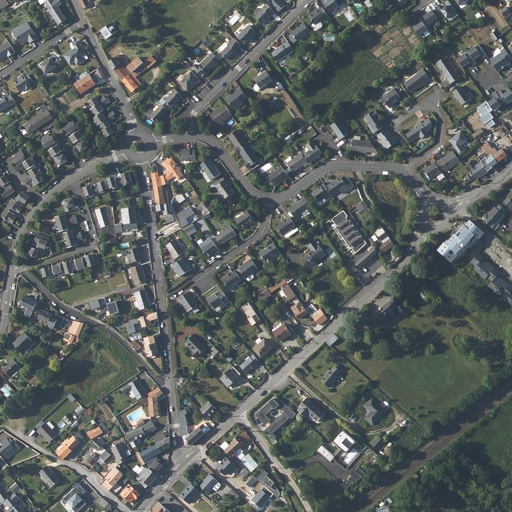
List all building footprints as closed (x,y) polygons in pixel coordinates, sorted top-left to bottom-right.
[(6,0),(0,0),(0,10),(9,4),(6,0)] [(47,0),(45,1),(60,23),(67,19),(58,5),(62,3),(60,0),(47,0)] [(79,0),(82,4),(84,8),(89,6),(88,2),(91,1),(90,0),(79,0)] [(267,0),(279,11),(285,5),(281,2),(280,4),(278,2),(280,0),(267,0)] [(346,1),(344,0),(328,0),(325,2),(324,5),(329,12),(332,13),(335,11),(335,9),(346,1)] [(425,15),(423,17),(428,23),(429,25),(437,19),(437,18),(444,14),(447,18),(451,16),(453,19),(458,15),(447,0),(445,1),(443,3),(446,6),(441,10),(438,6),(435,8),(435,9),(432,11),(425,15)] [(274,11),(266,3),(262,8),(263,8),(256,15),(259,19),(259,20),(263,24),(268,19),(269,20),(272,16),(270,15),(271,14),(274,11)] [(507,7),(501,12),(504,16),(510,11),(507,7)] [(328,17),(321,8),(318,10),(317,9),(314,12),(315,12),(309,16),(314,23),(312,25),(311,27),(314,30),(316,31),(321,27),(322,25),(319,21),(323,18),(325,20),(328,17)] [(424,25),(428,23),(423,17),(420,19),(421,21),(422,22),(419,24),(418,25),(416,22),(414,23),(411,25),(419,36),(428,30),(424,25)] [(31,42),(39,37),(28,20),(20,25),(21,27),(13,33),(16,38),(18,37),(21,42),(28,38),(29,39),(31,42)] [(112,22),(101,30),(107,39),(118,31),(112,22)] [(292,34),(297,41),(310,32),(304,23),(300,26),(300,27),(298,29),(292,34)] [(249,25),(237,37),(244,44),(249,39),(250,40),(254,36),(253,35),(256,32),(249,25)] [(240,45),(233,38),(228,43),(229,44),(220,53),(224,57),(225,56),(228,60),(233,55),(234,56),(237,52),(236,50),(238,48),(237,47),(240,45)] [(73,49),(65,54),(71,64),(76,61),(79,65),(86,60),(83,56),(87,53),(79,40),(73,44),(76,48),(74,49),(73,49)] [(10,56),(17,52),(10,41),(0,47),(0,60),(2,59),(3,58),(3,59),(9,55),(10,56)] [(294,50),(288,42),(283,46),(282,45),(278,48),(278,49),(272,53),(274,57),(275,57),(278,61),(294,50)] [(479,45),(468,53),(474,61),(481,56),(484,60),(488,57),(479,45)] [(495,59),(491,62),(493,65),(497,72),(502,68),(505,66),(510,63),(509,62),(511,59),(504,48),(500,51),(501,52),(495,57),(495,59)] [(206,73),(219,59),(213,53),(208,59),(207,58),(199,65),(198,65),(196,65),(193,68),(202,77),(206,73)] [(468,53),(458,60),(464,68),(471,63),(473,67),(477,65),(474,61),(468,53)] [(115,57),(109,62),(113,70),(123,81),(132,73),(129,69),(123,62),(124,61),(124,60),(119,55),(115,58),(115,57)] [(152,55),(146,60),(150,65),(147,67),(148,68),(157,61),(152,55)] [(53,58),(52,57),(41,64),(47,73),(53,69),(54,70),(62,64),(56,56),(53,58)] [(139,57),(130,65),(131,67),(135,70),(144,63),(145,61),(144,60),(142,61),(139,57)] [(436,62),(436,64),(440,69),(441,69),(442,71),(442,72),(446,78),(450,83),(459,76),(456,71),(446,57),(442,60),(440,59),(436,62)] [(219,59),(206,73),(207,74),(213,68),(212,67),(214,66),(215,67),(218,63),(217,63),(220,60),(219,59)] [(132,73),(123,81),(133,92),(142,84),(136,77),(147,67),(144,63),(135,70),(132,73)] [(105,76),(101,67),(96,70),(100,79),(105,76)] [(409,91),(417,86),(420,83),(421,84),(424,82),(424,81),(428,78),(421,68),(416,71),(417,72),(403,82),(409,91)] [(180,84),(188,91),(192,87),(192,86),(193,85),(196,83),(199,80),(191,71),(180,81),(180,84)] [(258,91),(261,89),(273,80),(266,71),(261,75),(254,80),(257,83),(254,86),(253,87),(256,91),(258,91)] [(34,81),(29,74),(26,76),(25,75),(21,77),(21,78),(19,80),(18,79),(14,82),(20,91),(25,87),(26,89),(28,89),(31,88),(31,86),(30,85),(31,84),(30,83),(34,81)] [(77,82),(75,83),(81,93),(96,84),(89,74),(81,79),(77,82)] [(454,95),(457,99),(457,98),(459,100),(462,104),(470,98),(461,85),(452,91),(455,94),(454,95)] [(165,100),(172,107),(179,99),(182,95),(174,88),(171,91),(173,92),(165,100)] [(247,98),(240,88),(235,91),(235,93),(234,94),(233,93),(226,99),(233,109),(243,103),(242,102),(247,98)] [(385,96),(382,98),(389,107),(392,105),(392,104),(396,101),(396,100),(397,99),(398,99),(400,98),(393,88),(385,94),(385,96)] [(500,90),(496,93),(504,103),(505,105),(511,100),(511,92),(510,89),(503,94),(500,90)] [(494,97),(487,103),(492,110),(493,111),(504,103),(496,93),(495,91),(492,93),(494,97)] [(16,103),(12,95),(6,99),(5,97),(4,97),(0,99),(0,109),(1,110),(9,105),(10,106),(16,103)] [(99,95),(89,102),(91,104),(92,104),(94,107),(106,99),(104,96),(100,98),(99,95)] [(94,107),(90,109),(93,112),(94,112),(96,114),(104,109),(101,105),(103,104),(105,104),(110,101),(108,97),(106,99),(94,107)] [(492,110),(487,103),(486,102),(477,108),(483,116),(480,119),(484,125),(486,124),(489,128),(495,124),(492,119),(493,118),(489,112),(492,110)] [(48,110),(46,107),(44,104),(39,107),(43,113),(48,110)] [(162,117),(168,110),(162,104),(150,115),(156,122),(162,117)] [(49,105),(46,107),(48,110),(52,116),(55,114),(49,105)] [(232,115),(225,105),(214,113),(214,112),(210,115),(219,129),(225,125),(223,122),(232,115)] [(52,116),(48,110),(43,113),(24,126),(24,128),(27,133),(29,134),(35,130),(34,128),(37,127),(37,128),(53,118),(52,116)] [(102,113),(94,118),(95,121),(94,121),(96,125),(100,122),(112,115),(114,113),(112,110),(106,114),(106,115),(104,116),(102,113)] [(377,116),(376,114),(376,113),(376,112),(374,110),(373,110),(364,116),(363,118),(365,121),(367,121),(369,124),(368,125),(373,132),(383,125),(379,121),(380,120),(377,116)] [(112,115),(100,122),(102,126),(101,127),(103,129),(112,123),(111,120),(114,118),(112,115)] [(68,133),(70,132),(77,128),(71,118),(64,123),(66,126),(64,127),(68,133)] [(335,132),(340,139),(348,132),(338,118),(330,125),(334,130),(334,129),(336,131),(335,132)] [(421,123),(405,134),(411,141),(419,135),(421,138),(428,133),(426,131),(430,129),(429,127),(431,125),(431,122),(428,118),(424,121),(425,121),(421,124),(421,123)] [(103,129),(102,129),(104,133),(105,136),(116,130),(114,127),(117,125),(115,121),(112,123),(103,129)] [(477,125),(469,130),(472,134),(479,130),(478,129),(479,128),(477,125)] [(77,128),(70,132),(72,136),(70,137),(74,143),(76,141),(83,137),(77,128)] [(386,128),(377,135),(379,138),(380,137),(383,141),(381,142),(384,147),(388,147),(395,142),(392,136),(386,128)] [(481,128),(473,135),(475,138),(477,141),(479,139),(481,141),(487,137),(486,137),(485,135),(486,135),(481,128)] [(233,148),(237,153),(239,151),(248,145),(237,130),(228,136),(231,140),(232,139),(233,141),(232,142),(236,147),(233,148)] [(457,133),(449,139),(459,154),(464,151),(460,144),(467,140),(460,130),(456,132),(457,133)] [(48,134),(41,138),(43,141),(42,142),(46,148),(47,148),(54,143),(55,142),(51,136),(50,137),(48,134)] [(285,139),(288,145),(294,141),(290,136),(285,139)] [(83,137),(76,141),(78,145),(77,146),(81,152),(88,148),(86,145),(87,144),(83,137)] [(377,152),(369,141),(352,139),(350,150),(365,152),(366,151),(377,152)] [(309,150),(307,152),(313,160),(322,154),(318,148),(318,149),(313,142),(306,146),(309,150)] [(54,143),(47,148),(52,157),(59,153),(61,151),(57,145),(55,146),(54,143)] [(488,143),(481,147),(485,152),(486,154),(488,156),(491,154),(498,163),(507,155),(502,149),(497,152),(494,148),(492,149),(491,147),(488,143)] [(248,145),(239,151),(242,155),(243,155),(244,156),(243,157),(247,162),(244,164),(248,168),(259,160),(248,145)] [(506,146),(502,149),(507,155),(511,153),(506,146)] [(186,150),(179,151),(181,161),(192,159),(192,161),(196,160),(194,149),(191,150),(190,148),(186,149),(186,150)] [(452,150),(438,160),(444,169),(445,171),(459,161),(452,150)] [(17,159),(14,161),(18,167),(26,162),(24,159),(26,158),(21,152),(15,156),(17,159)] [(307,152),(303,155),(309,164),(313,161),(313,160),(307,152)] [(491,167),(498,163),(491,154),(488,156),(486,154),(485,152),(477,157),(481,161),(487,171),(492,168),(491,167)] [(59,153),(52,157),(57,163),(58,163),(60,165),(66,161),(63,155),(61,156),(59,153)] [(303,155),(301,154),(287,164),(293,172),(303,165),(304,167),(309,164),(303,155)] [(158,172),(152,173),(152,179),(154,188),(162,186),(169,183),(169,180),(176,175),(178,179),(184,174),(175,162),(172,157),(164,163),(170,172),(167,174),(159,177),(158,172)] [(211,157),(199,166),(202,169),(203,168),(211,179),(220,174),(214,166),(216,165),(211,157)] [(18,167),(15,169),(17,173),(22,169),(23,168),(25,166),(27,170),(35,165),(33,163),(34,162),(32,158),(26,162),(18,167)] [(444,169),(438,160),(435,162),(434,161),(423,168),(430,178),(435,174),(436,176),(439,180),(444,176),(441,171),(444,169)] [(471,160),(466,163),(477,178),(484,173),(485,174),(488,171),(487,171),(481,161),(475,166),(471,160)] [(289,177),(282,167),(269,176),(276,185),(280,183),(279,182),(283,179),(284,181),(289,177)] [(28,177),(22,181),(24,184),(26,183),(38,175),(41,173),(39,170),(38,170),(36,168),(29,173),(31,176),(30,177),(28,177)] [(123,177),(120,178),(122,186),(130,183),(129,182),(133,181),(130,172),(123,174),(123,177)] [(1,174),(0,174),(0,184),(2,187),(7,183),(8,182),(5,177),(3,178),(1,174)] [(38,175),(26,183),(28,186),(32,184),(33,187),(43,181),(41,177),(40,178),(38,175)] [(122,186),(120,178),(116,179),(115,176),(108,179),(111,188),(114,187),(114,188),(122,186)] [(220,183),(226,179),(224,176),(215,182),(217,185),(220,183)] [(334,183),(330,185),(336,193),(340,191),(342,194),(344,194),(354,188),(348,178),(343,181),(341,178),(334,183)] [(215,182),(212,184),(217,192),(219,190),(225,198),(234,192),(227,183),(229,183),(226,179),(220,183),(217,185),(215,182)] [(99,185),(96,186),(98,194),(105,191),(105,190),(108,188),(106,181),(99,183),(99,185)] [(2,187),(0,188),(2,191),(1,191),(5,197),(14,192),(11,186),(9,187),(7,183),(2,187)] [(327,187),(325,185),(324,183),(320,185),(317,187),(317,189),(312,192),(318,201),(320,203),(321,204),(322,204),(325,202),(325,200),(324,198),(327,195),(327,196),(331,193),(327,187)] [(98,194),(96,186),(92,187),(92,185),(85,187),(87,195),(90,194),(90,196),(98,194)] [(330,185),(327,187),(331,193),(333,196),(336,193),(330,185)] [(162,186),(154,188),(156,201),(163,200),(164,204),(168,204),(167,197),(168,197),(167,191),(163,192),(162,186)] [(511,189),(505,196),(506,198),(502,202),(511,210),(511,208),(511,189)] [(19,194),(14,201),(21,205),(23,202),(25,203),(29,197),(22,193),(21,195),(19,194)] [(185,199),(181,193),(175,197),(180,203),(185,199)] [(65,204),(67,212),(74,209),(73,206),(75,205),(73,198),(65,201),(66,204),(65,204)] [(12,199),(6,208),(13,213),(15,210),(19,213),(21,209),(19,207),(21,205),(14,201),(12,199)] [(299,203),(290,210),(295,218),(308,209),(301,199),(298,202),(299,203)] [(501,206),(494,201),(492,205),(498,209),(501,206)] [(203,202),(200,204),(207,214),(210,213),(210,212),(203,202)] [(164,204),(157,205),(157,212),(165,211),(165,215),(168,223),(175,220),(170,209),(169,203),(168,204),(164,204)] [(360,203),(355,206),(360,213),(365,209),(360,203)] [(492,205),(490,204),(486,210),(487,211),(486,213),(485,212),(484,212),(482,212),(479,216),(480,218),(489,224),(491,220),(493,221),(500,210),(498,209),(492,205)] [(116,233),(115,225),(111,225),(106,207),(95,210),(99,224),(100,223),(101,228),(108,226),(109,234),(116,233)] [(124,223),(115,225),(116,233),(124,232),(124,230),(133,229),(138,229),(136,214),(135,207),(122,209),(124,223)] [(13,213),(6,208),(1,215),(3,217),(1,220),(8,225),(10,221),(12,223),(16,217),(14,216),(15,214),(13,213)] [(245,213),(236,220),(242,229),(248,224),(250,222),(250,223),(254,220),(253,217),(249,212),(247,210),(244,212),(245,213)] [(344,211),(331,219),(337,226),(336,227),(351,248),(350,249),(354,255),(367,244),(364,240),(362,241),(346,218),(347,216),(344,211)] [(57,220),(59,224),(77,218),(75,215),(69,217),(68,218),(67,219),(65,214),(58,216),(59,220),(57,220)] [(297,227),(290,217),(283,222),(283,223),(276,227),(279,231),(280,231),(283,236),(285,234),(287,237),(288,237),(297,231),(295,229),(297,227)] [(77,218),(59,224),(60,228),(61,228),(62,230),(70,228),(68,224),(70,223),(72,224),(78,222),(77,218)] [(483,233),(469,221),(456,236),(454,235),(446,244),(443,243),(436,250),(451,264),(467,245),(470,248),(483,233)] [(192,222),(182,228),(186,233),(195,228),(192,222)] [(223,232),(216,237),(221,245),(233,236),(233,237),(237,235),(230,225),(222,230),(223,232)] [(381,226),(374,230),(381,240),(387,235),(381,226)] [(68,236),(70,239),(84,235),(82,231),(79,232),(78,229),(67,232),(68,236)] [(141,229),(124,235),(126,240),(143,235),(141,229)] [(39,243),(38,246),(43,248),(47,249),(50,242),(48,242),(50,238),(39,233),(35,241),(39,243)] [(84,235),(70,239),(71,243),(70,243),(71,247),(82,243),(81,240),(85,239),(84,235)] [(387,235),(381,240),(383,243),(379,246),(383,252),(392,246),(394,245),(387,235)] [(210,238),(199,245),(202,249),(213,241),(210,238)] [(173,256),(175,259),(185,252),(176,239),(167,246),(173,255),(173,256)] [(301,259),(309,270),(317,265),(315,262),(325,255),(319,245),(318,246),(314,240),(307,246),(311,251),(309,252),(310,253),(301,259)] [(213,241),(202,249),(208,257),(215,252),(215,253),(219,250),(213,241)] [(280,252),(274,243),(270,246),(265,250),(264,250),(259,253),(263,258),(264,258),(266,261),(280,252)] [(38,246),(36,245),(34,249),(33,248),(30,255),(37,257),(38,254),(41,255),(43,248),(38,246)] [(129,250),(121,252),(123,256),(130,254),(131,256),(130,258),(131,263),(144,259),(143,254),(141,254),(140,251),(143,250),(142,246),(129,250)] [(354,264),(358,269),(378,253),(374,247),(354,264)] [(485,257),(478,252),(470,262),(475,267),(474,269),(485,279),(487,277),(492,281),(497,275),(501,271),(496,266),(494,267),(483,259),(485,257)] [(93,255),(86,257),(87,259),(89,267),(96,266),(95,265),(99,263),(97,256),(93,257),(93,255)] [(188,256),(175,265),(180,272),(181,272),(183,275),(194,267),(191,261),(192,261),(188,256)] [(82,258),(76,260),(79,271),(86,269),(85,268),(89,267),(87,259),(83,260),(82,258)] [(247,262),(239,268),(242,272),(238,275),(241,280),(242,280),(246,277),(246,278),(248,280),(250,280),(253,278),(254,276),(252,274),(259,269),(251,259),(247,262)] [(77,270),(75,263),(71,264),(70,262),(64,264),(64,266),(67,273),(67,274),(74,272),(73,271),(77,270)] [(67,273),(64,266),(61,267),(60,265),(53,267),(54,268),(56,275),(59,274),(59,276),(67,273)] [(142,265),(128,269),(129,273),(132,272),(136,284),(144,281),(146,280),(142,265)] [(42,270),(45,278),(48,277),(48,279),(56,276),(56,275),(54,268),(50,270),(49,268),(42,270)] [(238,275),(233,268),(229,271),(230,273),(222,279),(226,285),(225,286),(228,291),(234,287),(234,285),(241,280),(238,275)] [(294,271),(284,278),(288,283),(298,276),(294,271)] [(366,271),(359,277),(367,285),(374,279),(366,271)] [(508,285),(497,275),(492,281),(487,286),(499,296),(501,295),(506,299),(511,292),(511,284),(510,283),(508,285)] [(274,285),(272,286),(274,290),(280,286),(281,289),(288,284),(288,283),(284,278),(274,285)] [(296,296),(288,284),(281,289),(289,300),(296,296)] [(129,285),(116,289),(117,293),(119,293),(131,289),(129,285)] [(131,289),(119,293),(120,296),(123,295),(135,292),(138,301),(135,302),(138,310),(150,306),(145,289),(145,290),(144,285),(131,289)] [(260,294),(256,297),(257,299),(258,298),(260,297),(262,300),(264,302),(267,300),(268,297),(272,295),(268,289),(266,290),(263,292),(260,294)] [(229,301),(222,290),(218,292),(207,299),(211,304),(211,303),(215,308),(224,302),(225,303),(229,301)] [(184,294),(177,299),(181,305),(183,304),(188,312),(196,306),(197,306),(197,304),(195,301),(193,301),(191,298),(192,297),(189,292),(185,295),(184,294)] [(426,301),(429,298),(423,292),(420,295),(426,301)] [(26,296),(22,305),(29,308),(26,313),(27,314),(30,316),(31,315),(38,302),(34,300),(34,301),(31,299),(31,298),(26,296)] [(381,320),(382,320),(393,309),(394,308),(397,305),(395,303),(398,300),(395,296),(368,319),(372,323),(374,321),(376,324),(381,320)] [(99,299),(83,304),(84,309),(100,304),(99,299)] [(116,301),(104,305),(106,311),(109,310),(111,315),(119,312),(116,301)] [(250,301),(248,302),(256,314),(258,313),(250,301)] [(293,309),(289,311),(292,316),(296,314),(299,319),(308,313),(300,301),(292,307),(293,309)] [(248,302),(241,307),(249,319),(256,314),(248,302)] [(328,318),(320,308),(311,316),(320,325),(328,318)] [(393,309),(382,320),(385,323),(396,313),(393,309)] [(42,310),(38,318),(49,323),(52,317),(53,315),(47,312),(47,313),(42,310)] [(158,312),(149,315),(140,317),(137,319),(138,322),(140,327),(143,326),(143,327),(152,325),(151,321),(159,318),(158,312)] [(60,316),(59,318),(65,325),(69,327),(71,321),(60,316)] [(54,329),(56,325),(57,323),(58,320),(52,317),(49,323),(50,327),(54,329)] [(137,319),(131,321),(132,324),(127,325),(129,331),(130,330),(131,334),(133,333),(135,341),(143,339),(141,331),(138,332),(135,323),(138,322),(137,319)] [(73,342),(75,337),(77,338),(83,324),(74,321),(69,334),(66,333),(64,339),(73,342)] [(281,323),(272,330),(281,343),(292,335),(284,324),(282,325),(281,323)] [(21,337),(18,340),(14,344),(22,353),(34,343),(25,333),(20,337),(21,337)] [(194,350),(192,353),(196,357),(206,348),(193,335),(186,342),(194,350)] [(334,335),(325,342),(329,346),(337,338),(334,335)] [(253,349),(261,357),(272,347),(264,338),(253,349)] [(134,340),(131,343),(134,346),(138,350),(141,347),(135,341),(134,340)] [(156,342),(145,345),(148,356),(151,355),(151,358),(156,356),(156,354),(159,353),(156,342)] [(214,346),(209,351),(214,356),(219,351),(214,346)] [(259,361),(254,355),(251,358),(250,357),(240,366),(247,373),(257,365),(256,364),(259,361)] [(233,366),(225,358),(223,359),(226,362),(225,363),(230,369),(233,366)] [(14,359),(4,368),(11,376),(21,367),(14,359)] [(233,366),(230,369),(220,378),(226,384),(225,384),(228,387),(231,385),(231,384),(232,383),(235,380),(238,377),(240,374),(233,366)] [(325,377),(321,381),(329,388),(337,378),(336,377),(340,371),(334,366),(331,371),(330,370),(324,377),(325,377)] [(130,384),(123,388),(125,393),(132,389),(138,400),(144,396),(148,394),(144,388),(143,388),(138,379),(129,384),(130,384)] [(183,386),(179,389),(184,394),(185,394),(190,399),(193,397),(188,391),(183,386)] [(159,387),(148,394),(144,396),(145,398),(145,403),(149,403),(150,416),(159,416),(158,397),(164,393),(159,387)] [(273,437),(269,433),(288,418),(290,419),(295,414),(279,399),(276,402),(272,398),(259,409),(252,414),(252,415),(254,415),(262,425),(263,424),(265,427),(263,429),(267,434),(268,434),(271,439),(273,437)] [(307,398),(297,409),(306,417),(308,414),(317,421),(324,413),(307,398)] [(373,398),(365,406),(371,411),(366,417),(374,424),(382,415),(382,416),(387,410),(373,398)] [(208,400),(200,409),(209,418),(217,409),(208,400)] [(186,409),(180,411),(181,419),(182,434),(183,438),(185,443),(187,441),(189,442),(189,443),(190,443),(191,445),(198,439),(205,433),(200,427),(202,426),(201,425),(198,428),(197,426),(195,428),(196,430),(190,435),(188,432),(189,432),(186,423),(184,414),(187,413),(186,410),(188,410),(188,408),(186,409)] [(45,422),(37,430),(39,433),(41,432),(49,441),(57,434),(51,429),(54,426),(49,420),(46,423),(45,422)] [(138,427),(126,433),(133,448),(139,444),(136,439),(156,429),(151,420),(144,424),(138,427)] [(103,423),(99,426),(103,432),(108,429),(103,423)] [(99,426),(87,432),(91,439),(103,432),(99,426)] [(343,429),(333,441),(346,453),(357,441),(343,429)] [(245,431),(239,437),(243,441),(244,441),(245,442),(244,443),(245,444),(250,438),(245,431)] [(57,452),(63,459),(84,438),(78,432),(57,452)] [(152,437),(156,444),(166,438),(164,433),(157,436),(156,435),(152,437)] [(375,433),(367,442),(374,448),(381,439),(375,433)] [(156,444),(139,453),(142,459),(145,464),(146,466),(148,464),(151,466),(155,461),(156,460),(155,459),(157,458),(155,455),(170,446),(169,436),(166,438),(156,444)] [(233,442),(224,450),(231,456),(238,450),(245,444),(244,443),(245,442),(244,441),(243,441),(239,437),(238,436),(232,441),(233,442)] [(96,438),(91,444),(95,448),(93,450),(96,452),(98,450),(100,452),(102,455),(106,458),(112,452),(96,438)] [(3,445),(0,446),(0,448),(6,457),(16,450),(17,451),(20,449),(16,443),(13,446),(12,444),(7,439),(3,442),(4,444),(3,445)] [(384,441),(381,439),(374,448),(376,450),(384,441)] [(122,442),(111,448),(117,460),(116,461),(118,464),(128,459),(127,456),(128,455),(131,454),(129,450),(126,451),(122,442)] [(332,455),(320,445),(316,450),(327,460),(332,455)] [(95,452),(88,461),(93,465),(100,457),(98,455),(95,452)] [(227,471),(228,473),(235,465),(226,457),(219,464),(216,467),(224,475),(227,471)] [(155,461),(151,466),(157,472),(163,465),(156,460),(155,461)] [(146,466),(136,477),(146,488),(149,485),(150,486),(160,474),(157,472),(151,466),(148,464),(146,466)] [(107,479),(102,484),(109,491),(117,482),(123,474),(117,468),(118,467),(116,465),(112,469),(114,471),(107,479)] [(235,465),(228,473),(231,475),(238,467),(235,465)] [(60,480),(47,466),(40,472),(53,486),(60,480)] [(363,475),(366,472),(359,466),(342,485),(348,491),(363,475)] [(271,473),(263,467),(254,479),(257,481),(264,486),(273,493),(278,497),(280,494),(278,489),(274,490),(271,488),(276,482),(268,476),(271,473)] [(422,478),(429,473),(425,468),(415,475),(417,479),(421,476),(422,478)] [(207,478),(199,486),(208,493),(213,488),(216,491),(220,486),(220,484),(218,482),(218,481),(209,474),(206,477),(207,478)] [(257,481),(254,479),(252,477),(247,484),(251,488),(257,481)] [(199,491),(190,483),(180,495),(189,504),(199,491)] [(237,483),(232,489),(237,494),(242,488),(237,483)] [(15,493),(21,488),(17,484),(11,488),(15,493)] [(86,491),(79,484),(64,499),(68,503),(69,502),(74,507),(73,508),(75,511),(78,511),(87,504),(83,499),(80,496),(86,491)] [(130,485),(122,494),(131,502),(132,501),(134,502),(140,494),(130,485)] [(273,493),(264,486),(252,500),(262,508),(273,493)] [(232,489),(226,495),(234,502),(240,496),(237,494),(232,489)] [(8,492),(0,498),(0,501),(2,503),(3,503),(11,496),(8,492)] [(11,496),(3,503),(6,506),(7,505),(10,508),(6,510),(7,511),(20,511),(23,510),(17,501),(17,500),(19,498),(15,493),(11,496)] [(101,496),(96,502),(107,511),(112,506),(101,496)]
